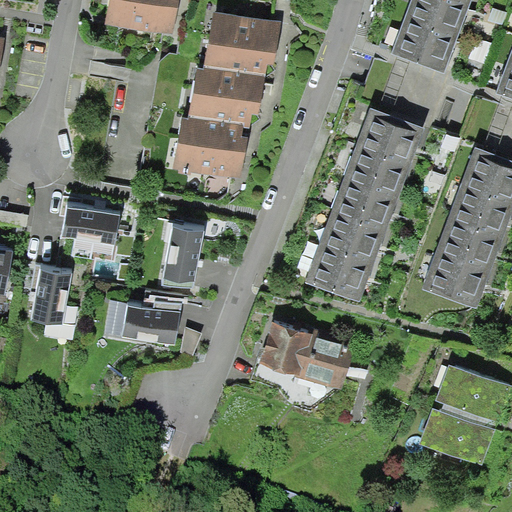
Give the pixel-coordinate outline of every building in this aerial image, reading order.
[(105,0),(103,13),(171,26),(176,0),(105,0)] [(473,0),(416,0),(398,51),(447,70),(473,0)] [(280,15),(212,3),(203,56),(265,65),(266,54),(273,56),(280,15)] [(265,65),(203,56),(196,55),(188,106),(242,115),(241,121),(248,122),(250,105),(259,107),(265,65)] [(242,115),(188,106),(179,105),(171,159),(239,170),(246,128),(240,127),(241,121),(242,115)] [(428,126),(376,106),(310,280),(362,299),(428,126)] [(511,221),(511,156),(480,144),(425,284),(479,306),(511,221)] [(122,214),(66,204),(55,262),(112,272),(122,214)] [(206,229),(165,222),(156,275),(197,282),(206,229)] [(16,252),(0,249),(0,292),(9,294),(16,252)] [(76,271),(36,265),(28,317),(68,323),(76,271)] [(183,310),(126,303),(121,338),(179,345),(183,310)] [(354,347),(276,320),(261,362),(340,389),(354,347)] [(511,393),(511,387),(454,365),(424,444),(484,467),(511,393)]
